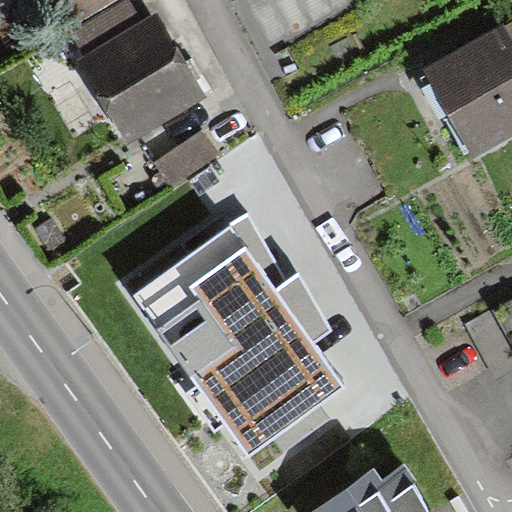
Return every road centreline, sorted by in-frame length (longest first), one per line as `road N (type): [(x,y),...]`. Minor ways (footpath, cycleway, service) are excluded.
road 1 (residential): [(498,511),(415,377),(217,0)]
road 2 (secondary): [(0,292),(157,511)]
